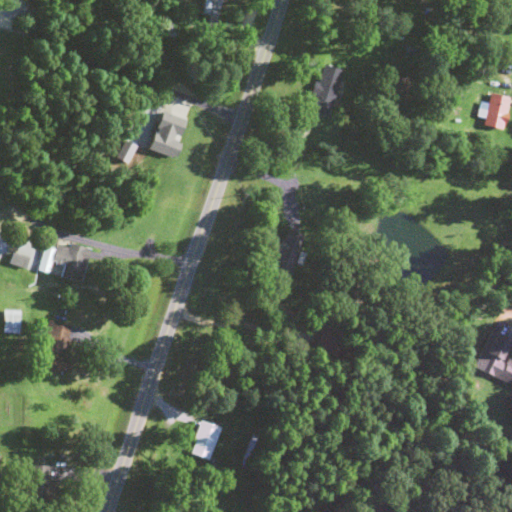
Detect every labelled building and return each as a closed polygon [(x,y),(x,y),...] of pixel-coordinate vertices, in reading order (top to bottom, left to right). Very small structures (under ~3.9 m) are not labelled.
[(207,0),(202,15),(214,19),(220,0),(207,0)] [(343,72),(322,66),(308,111),(329,117),(343,72)] [(509,99),(489,95),(484,128),(503,131),(509,99)] [(270,273),(287,280),(304,237),(286,230),(270,273)] [(89,250),(55,243),(48,274),(82,282),(89,250)] [(19,312),(2,312),(2,334),(19,334),(19,312)] [(40,370),(66,375),(74,327),(48,322),(40,370)] [(326,359),(339,339),(325,330),(312,350),(326,359)] [(478,370),(511,387),(511,361),(489,349),(478,370)] [(221,430),(203,421),(188,452),(207,461),(221,430)]
